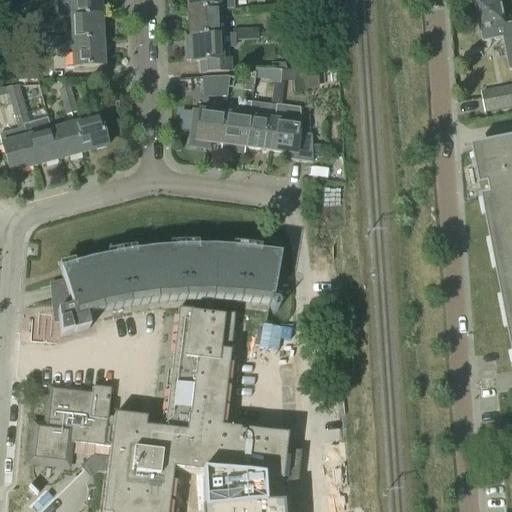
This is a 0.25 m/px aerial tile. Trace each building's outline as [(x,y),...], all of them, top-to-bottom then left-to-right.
[(98,0),(68,0),(70,19),(100,17),(98,0)] [(186,0),(187,13),(217,12),(216,0),(186,0)] [(483,0),(473,2),(479,31),(482,43),(501,39),(507,72),(511,71),(511,22),(504,24),(499,0),(483,0)] [(217,12),(187,13),(188,39),(218,37),(218,35),(217,12)] [(100,17),(70,19),(71,44),(101,42),(100,17)] [(256,31),(242,32),(243,36),(246,36),(246,41),(257,41),(256,31)] [(189,49),(183,49),(184,62),(189,62),(189,63),(199,63),(200,74),(227,73),(227,61),(219,61),(219,48),(235,48),(235,42),(246,41),(246,36),(243,36),(242,32),(232,32),(232,35),(218,35),(218,37),(188,39),(189,49)] [(48,45),(46,45),(46,50),(59,49),(59,38),(48,39),(48,45)] [(48,39),(34,40),(35,51),(46,50),(46,45),(48,45),(48,39)] [(101,42),(71,44),(72,69),(102,67),(101,42)] [(37,81),(36,70),(15,71),(15,82),(37,81)] [(304,71),(291,72),(293,94),(305,94),(304,71)] [(245,74),(242,92),(252,93),(254,80),(254,74),(245,74)] [(223,79),(202,80),(202,99),(220,98),(221,91),(226,92),(226,89),(231,90),(233,79),(223,78),(223,79)] [(273,85),(271,98),(276,99),(277,96),(282,97),(283,86),(273,85)] [(21,102),(17,87),(6,90),(8,95),(10,105),(21,102)] [(69,89),(58,92),(62,105),(67,104),(67,101),(72,100),(69,89)] [(511,93),(494,96),(496,112),(511,109),(511,93)] [(273,123),(269,153),(283,155),(282,161),(310,165),(310,137),(297,135),(298,126),(297,126),(297,112),(280,109),(282,97),(277,96),(276,99),(271,98),(270,109),(275,109),(273,123)] [(67,104),(62,105),(65,116),(75,113),(72,100),(67,101),(67,104)] [(24,113),(21,102),(10,105),(14,119),(19,117),(18,114),(24,113)] [(189,112),(187,129),(195,130),(193,143),(195,143),(194,147),(208,149),(208,145),(219,146),(223,116),(189,112)] [(19,117),(14,119),(17,131),(22,129),(33,168),(57,161),(50,133),(46,121),(27,126),(24,113),(18,114),(19,117)] [(248,120),(223,116),(219,146),(222,147),(221,153),(235,154),(235,148),(244,150),(248,120)] [(98,119),(73,126),(81,155),(106,148),(98,119)] [(248,120),(244,150),(269,153),(273,123),(248,120)] [(73,126),(50,133),(57,161),(81,155),(73,126)] [(17,131),(0,135),(0,144),(8,175),(33,168),(22,129),(17,131)] [(511,150),(475,158),(479,182),(480,189),(489,188),(491,197),(482,199),(511,350),(511,150)] [(269,302),(277,255),(258,253),(258,259),(231,256),(231,250),(214,249),(196,249),(196,255),(169,256),(169,250),(151,251),(134,253),(135,260),(108,264),(107,258),(90,261),(73,266),(74,272),(60,276),(67,297),(55,300),(56,313),(59,339),(88,330),(85,318),(75,320),(74,315),(101,307),(128,301),(156,298),(185,296),(211,296),(231,297),(250,299),(269,302)] [(102,397),(59,392),(55,430),(44,429),(40,475),(60,477),(61,473),(84,476),(86,456),(113,459),(119,392),(103,390),(102,397)]
